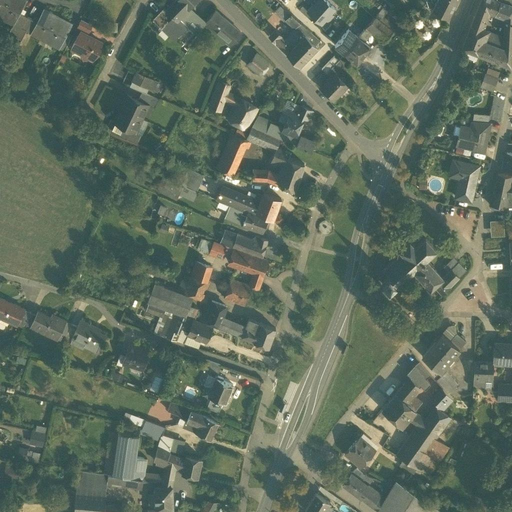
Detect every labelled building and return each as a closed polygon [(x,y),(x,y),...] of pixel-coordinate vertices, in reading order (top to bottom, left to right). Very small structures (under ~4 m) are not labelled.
[(0,0),(0,13),(2,15),(9,0),(0,0)] [(25,0),(9,0),(2,15),(7,17),(5,20),(13,24),(22,28),(28,16),(20,13),(26,0),(25,0)] [(174,0),(167,9),(173,15),(175,13),(175,14),(182,8),(183,2),(180,0),(174,0)] [(326,0),(317,0),(308,11),(321,23),(325,18),(328,20),(333,14),(331,12),(335,8),(326,0)] [(453,7),(439,0),(436,0),(434,6),(425,0),(422,4),(432,9),(448,17),(453,7)] [(480,0),(474,17),(484,21),(488,11),(491,0),(480,0)] [(500,1),(495,0),(491,0),(488,11),(495,14),(500,1)] [(511,5),(507,4),(500,1),(495,14),(504,17),(511,20),(511,5)] [(278,9),(274,13),(284,22),(286,20),(291,14),(282,5),(278,9)] [(164,7),(153,19),(162,28),(165,24),(173,15),(167,9),(164,7)] [(57,17),(44,10),(38,22),(32,34),(40,38),(41,35),(46,38),(57,17)] [(225,19),(215,10),(205,21),(215,30),(225,19)] [(175,14),(175,13),(173,15),(165,24),(178,36),(187,26),(175,14)] [(291,14),(286,20),(295,28),(301,22),(291,14)] [(22,28),(18,36),(22,38),(26,30),(33,19),(28,16),(22,28)] [(375,16),(359,34),(362,37),(363,37),(371,28),(382,38),(384,39),(391,31),(375,16)] [(57,17),(46,38),(51,40),(50,43),(58,47),(64,36),(71,24),(57,17)] [(484,21),(474,17),(471,25),(481,29),(484,21)] [(511,31),(511,20),(504,17),(503,47),(504,48),(500,61),(510,65),(511,31)] [(33,19),(26,30),(32,34),(38,22),(33,19)] [(92,24),(81,19),(77,26),(88,32),(92,24)] [(225,19),(215,30),(231,43),(240,32),(225,19)] [(301,22),(295,28),(296,29),(287,38),(288,39),(289,38),(295,44),(305,34),(308,37),(312,32),(311,31),(301,22)] [(22,28),(13,24),(10,32),(18,36),(22,28)] [(481,29),(471,25),(462,48),(478,54),(482,44),(486,32),(481,29)] [(357,37),(346,27),(344,29),(335,40),(332,43),(344,53),(358,37),(357,37)] [(276,30),(269,37),(275,42),(280,37),(281,36),(276,30)] [(101,42),(81,32),(72,48),(82,54),(84,58),(99,53),(97,49),(101,42)] [(295,44),(287,53),(299,65),(318,46),(315,44),(320,39),(312,32),(308,37),(305,34),(295,44)] [(64,36),(58,47),(64,50),(70,39),(64,36)] [(286,41),(280,37),(275,42),(287,53),(295,44),(289,38),(288,39),(286,41)] [(360,39),(358,37),(344,53),(356,63),(369,47),(360,39)] [(503,47),(491,43),(490,46),(486,57),(500,61),(504,48),(503,47)] [(490,46),(482,44),(478,54),(486,57),(490,46)] [(267,63),(256,54),(248,64),(259,72),(267,63)] [(333,55),(321,67),(324,70),(336,58),(333,55)] [(339,59),(326,72),(331,76),(334,73),(335,73),(342,65),(339,59)] [(499,72),(487,68),(485,74),(497,78),(499,72)] [(152,79),(136,72),(132,81),(148,88),(152,79)] [(335,73),(334,73),(331,76),(320,87),(333,100),(347,85),(346,84),(346,81),(344,79),(340,79),(335,73)] [(497,78),(485,74),(481,85),(492,90),(497,78)] [(158,82),(152,79),(148,88),(154,91),(158,82)] [(228,86),(219,82),(210,106),(219,109),(223,99),(234,105),(238,99),(225,92),(228,86)] [(158,100),(142,92),(138,100),(148,105),(154,108),(158,100)] [(138,100),(127,95),(121,109),(141,118),(148,105),(138,100)] [(256,109),(238,98),(238,99),(234,105),(226,119),(246,130),(249,124),(248,123),(256,109)] [(310,109),(297,103),(294,112),(296,113),(304,116),(307,118),(310,109)] [(141,118),(121,109),(114,122),(125,127),(135,132),(141,118)] [(287,115),(281,113),(278,120),(284,123),(287,115)] [(294,118),(287,115),(284,123),(282,128),(282,129),(296,135),(304,116),(296,113),(295,115),(294,118)] [(270,122),(257,116),(252,125),(267,132),(270,122)] [(490,122),(472,121),(471,128),(461,126),(458,136),(457,138),(458,138),(456,145),(484,151),(490,122)] [(282,128),(270,122),(267,132),(278,137),(282,129),(282,128)] [(267,132),(252,125),(246,137),(274,150),(276,146),(277,147),(280,137),(278,137),(267,132)] [(135,132),(125,127),(121,136),(137,143),(141,135),(135,132)] [(296,135),(282,129),(278,137),(280,137),(295,144),(299,137),(296,135)] [(231,133),(216,167),(231,174),(234,166),(245,140),(231,133)] [(314,142),(299,136),(299,137),(295,144),(311,151),(314,142)] [(276,146),(274,150),(270,159),(285,164),(287,158),(290,151),(277,147),(276,146)] [(511,153),(505,153),(503,167),(511,169),(511,153)] [(280,176),(278,183),(294,189),(304,164),(287,158),(285,164),(280,176)] [(479,165),(453,160),(450,173),(460,175),(457,189),(472,193),(473,193),(476,176),(475,176),(476,172),(477,172),(479,165)] [(202,175),(190,169),(188,174),(199,180),(202,175)] [(267,171),(256,171),(257,179),(266,179),(267,171)] [(280,176),(267,171),(266,179),(278,183),(280,176)] [(496,173),(490,205),(507,205),(507,197),(507,190),(510,180),(507,176),(507,175),(496,173)] [(199,180),(188,174),(182,185),(194,190),(199,180)] [(181,184),(167,178),(163,187),(161,192),(175,199),(181,184)] [(246,199),(221,188),(216,200),(230,206),(242,211),(244,208),(244,207),(243,206),(246,199)] [(472,193),(458,190),(456,197),(470,200),(472,193)] [(281,199),(264,193),(260,203),(256,212),(273,220),(281,199)] [(260,203),(247,197),(246,199),(243,206),(244,207),(256,212),(260,203)] [(159,204),(157,211),(163,213),(165,206),(159,204)] [(242,211),(230,206),(225,217),(242,224),(242,225),(242,226),(249,211),(244,208),(242,211)] [(249,211),(242,226),(262,233),(268,219),(249,211)] [(274,220),(280,223),(283,216),(277,213),(274,220)] [(37,250),(43,235),(0,218),(0,260),(34,273),(42,252),(37,250)] [(251,240),(245,238),(246,238),(237,234),(236,234),(225,230),(221,242),(262,257),(268,240),(254,236),(254,239),(251,240)] [(401,253),(383,270),(389,277),(395,284),(398,286),(436,250),(425,238),(415,247),(409,241),(399,251),(401,253)] [(225,247),(214,243),(210,254),(222,258),(223,252),(225,247)] [(267,260),(234,249),(233,252),(229,263),(254,271),(262,274),(267,260)] [(453,257),(443,267),(447,271),(451,268),(458,261),(453,257)] [(441,277),(426,260),(414,271),(430,289),(433,285),(442,277),(441,277)] [(458,261),(451,268),(459,276),(466,269),(458,261)] [(210,266),(196,262),(192,276),(213,282),(215,276),(208,273),(210,266)] [(173,273),(157,268),(155,276),(171,281),(173,273)] [(447,271),(441,277),(442,277),(450,286),(459,277),(459,276),(451,268),(447,271)] [(262,274),(254,271),(252,279),(260,282),(262,274)] [(395,284),(389,277),(382,283),(388,290),(395,284)] [(450,286),(442,277),(433,285),(442,294),(450,286)] [(211,285),(189,278),(183,294),(192,297),(198,300),(200,294),(202,288),(206,289),(206,286),(210,287),(211,285)] [(260,282),(252,279),(250,285),(257,288),(260,282)] [(250,286),(230,281),(224,299),(243,306),(250,286)] [(183,294),(154,284),(147,303),(174,313),(186,318),(192,297),(183,294)] [(25,310),(0,297),(0,317),(17,326),(25,310)] [(225,307),(211,301),(207,310),(203,322),(217,327),(219,323),(225,307)] [(202,308),(198,319),(203,322),(207,310),(202,308)] [(25,310),(17,326),(23,329),(25,325),(30,313),(25,310)] [(50,318),(37,312),(36,315),(30,327),(57,340),(60,334),(66,322),(51,315),(50,318)] [(30,313),(25,325),(30,327),(36,315),(30,313)] [(186,318),(174,313),(167,329),(179,334),(180,330),(186,318)] [(193,321),(186,318),(180,330),(188,333),(193,321)] [(274,329),(248,319),(243,332),(241,338),(268,348),(274,329)] [(94,328),(79,321),(77,327),(71,339),(98,352),(105,337),(92,330),(94,328)] [(211,328),(193,321),(188,333),(187,335),(206,342),(211,328)] [(71,324),(66,322),(60,334),(66,336),(71,324)] [(243,332),(219,323),(217,327),(217,328),(241,338),(243,332)] [(71,324),(66,336),(71,339),(77,327),(71,324)] [(179,334),(167,329),(164,337),(176,341),(179,334)] [(188,333),(180,330),(179,334),(176,341),(183,344),(187,335),(188,333)] [(441,333),(422,356),(439,371),(459,348),(450,340),(441,333)] [(456,333),(450,340),(459,348),(465,340),(456,333)] [(149,350),(130,343),(126,356),(123,363),(124,363),(142,370),(149,350)] [(491,361),(474,361),(474,379),(487,379),(492,379),(492,365),(500,365),(500,362),(499,362),(500,344),(493,343),(491,361)] [(511,344),(500,344),(499,362),(500,362),(511,362),(511,344)] [(120,354),(116,365),(122,367),(124,363),(123,363),(126,356),(120,354)] [(220,366),(205,361),(203,368),(218,373),(220,366)] [(431,375),(419,361),(415,365),(426,379),(431,375)] [(415,365),(414,364),(407,373),(411,376),(410,377),(420,385),(425,389),(430,383),(426,379),(415,365)] [(458,384),(447,371),(437,380),(448,393),(458,384)] [(223,379),(216,376),(211,389),(208,397),(207,397),(211,399),(221,403),(225,405),(226,402),(228,402),(230,397),(228,396),(233,385),(222,381),(223,379)] [(410,377),(396,393),(406,402),(413,394),(419,387),(420,385),(410,377)] [(487,379),(474,379),(474,386),(487,389),(487,379)] [(511,385),(495,384),(494,396),(511,396),(511,385)] [(452,399),(443,388),(433,398),(439,404),(443,409),(452,399)] [(406,402),(396,393),(382,409),(402,426),(415,410),(406,402)] [(413,394),(406,402),(415,410),(422,402),(413,394)] [(221,403),(211,399),(207,407),(218,412),(221,403)] [(183,408),(170,403),(167,410),(180,416),(183,408)] [(422,428),(411,442),(425,452),(436,438),(450,417),(441,411),(436,407),(426,421),(422,428)] [(190,411),(183,408),(180,416),(180,417),(186,420),(190,411)] [(141,425),(144,418),(125,411),(122,418),(141,425)] [(203,416),(190,411),(186,420),(197,425),(198,425),(203,416)] [(426,421),(415,413),(410,420),(422,428),(426,421)] [(217,423),(203,416),(198,425),(197,425),(195,431),(194,432),(209,439),(217,423)] [(165,427),(145,419),(139,433),(144,435),(143,435),(160,440),(154,460),(168,464),(182,469),(185,459),(169,453),(173,438),(162,435),(165,427)] [(186,420),(183,426),(195,431),(197,425),(186,420)] [(42,445),(46,426),(36,424),(34,430),(30,430),(27,442),(42,445)] [(141,428),(119,425),(115,457),(112,475),(140,479),(142,480),(143,474),(145,458),(136,457),(139,433),(141,428)] [(359,436),(344,453),(360,467),(375,449),(359,436)] [(450,447),(436,438),(425,452),(433,457),(424,471),(431,475),(450,447)] [(425,452),(411,442),(400,457),(403,459),(421,469),(424,471),(433,457),(425,452)] [(27,450),(20,448),(19,456),(25,458),(27,450)] [(202,459),(186,455),(185,459),(182,469),(181,473),(198,477),(202,459)] [(115,457),(106,456),(104,473),(112,475),(115,457)] [(421,469),(403,459),(399,465),(414,473),(415,471),(419,473),(421,469)] [(365,475),(356,467),(351,472),(351,473),(361,481),(362,479),(363,479),(365,475)] [(104,473),(103,473),(78,470),(77,477),(106,482),(119,484),(120,476),(112,475),(104,473)] [(361,481),(351,473),(351,472),(350,472),(342,484),(356,494),(363,483),(361,481)] [(373,477),(365,474),(365,475),(363,479),(362,479),(370,483),(373,477)] [(140,479),(120,476),(119,484),(139,487),(140,479)] [(106,482),(77,477),(76,491),(105,494),(106,482)] [(401,511),(413,492),(395,479),(383,500),(377,509),(380,511),(401,511)] [(363,483),(356,494),(361,498),(369,487),(363,483)] [(172,486),(155,486),(156,509),(168,509),(173,509),(172,486)] [(380,495),(369,487),(361,498),(372,506),(379,497),(380,495)] [(73,511),(76,491),(67,490),(64,511),(73,511)] [(103,511),(105,494),(76,491),(73,511),(103,511)] [(429,504),(413,492),(401,511),(424,511),(429,505),(429,504)] [(330,502),(316,493),(305,511),(306,511),(323,511),(327,507),(330,502)] [(383,500),(379,497),(372,506),(377,509),(383,500)] [(208,500),(201,511),(211,511),(214,508),(221,510),(223,504),(208,500)]
